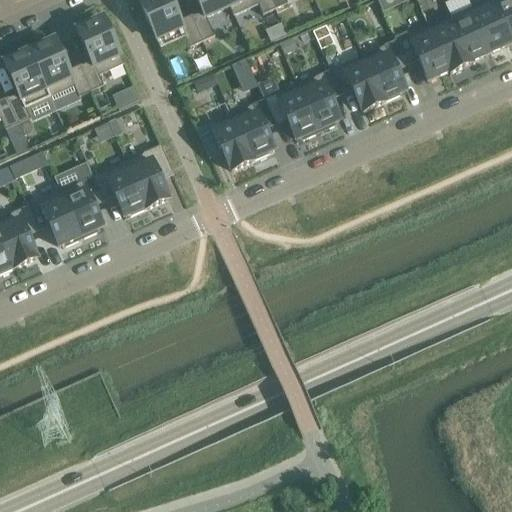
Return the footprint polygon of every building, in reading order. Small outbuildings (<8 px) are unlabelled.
[(168,0),(142,0),(143,1),(139,3),(160,50),(185,39),(189,49),(202,44),(190,17),(179,22),(168,0)] [(190,17),(202,44),(214,38),(206,19),(229,9),(233,17),(234,17),(225,0),(195,0),(201,13),(190,17)] [(275,11),(269,0),(225,0),(234,17),(258,6),(262,17),(275,11)] [(284,0),(269,0),(275,11),(287,6),(284,0)] [(390,0),(389,0),(377,5),(378,6),(383,17),(396,12),(391,0),(390,0)] [(491,0),(471,9),(491,54),(511,44),(491,0)] [(511,0),(491,0),(511,44),(511,0)] [(471,9),(450,18),(471,64),(491,54),(471,9)] [(450,18),(428,28),(449,73),(450,76),(471,66),(470,64),(471,64),(450,18)] [(99,78),(123,67),(102,20),(98,21),(97,19),(81,26),(82,29),(76,31),(90,62),(79,67),(91,94),(103,88),(99,78)] [(269,45),(285,38),(280,28),(264,35),(269,45)] [(413,52),(402,57),(406,66),(417,61),(427,83),(449,73),(428,28),(407,38),(413,52)] [(91,94),(79,67),(68,72),(54,41),(48,44),(47,41),(30,48),(32,51),(28,53),(50,100),(74,89),(78,99),(91,94)] [(283,59),(292,55),(287,43),(278,47),(283,59)] [(384,48),(361,59),(382,106),(400,98),(399,96),(404,93),(395,71),(406,66),(402,57),(396,43),(384,48)] [(50,100),(28,53),(25,54),(24,51),(8,58),(9,61),(3,64),(17,95),(6,100),(18,126),(30,121),(26,111),(50,100)] [(361,59),(330,72),(340,96),(352,91),(361,113),(363,112),(364,114),(382,106),(361,59)] [(257,91),(244,64),(230,70),(243,97),(257,91)] [(330,72),(297,87),(319,136),(335,128),(333,125),(339,123),(329,101),(340,96),(330,72)] [(211,76),(202,80),(207,91),(216,87),(211,76)] [(279,95),(264,102),(270,116),(275,125),(286,120),(296,142),(301,140),(302,143),(319,136),(297,87),(279,95)] [(0,122),(1,122),(5,132),(6,132),(18,126),(6,100),(0,102),(0,122)] [(253,107),(231,117),(251,162),(273,152),(263,130),(275,125),(270,116),(264,102),(253,107)] [(231,117),(197,132),(208,157),(221,151),(230,171),(231,171),(232,173),(252,164),(251,162),(231,117)] [(18,159),(30,153),(24,139),(18,126),(6,132),(9,139),(18,159)] [(160,149),(127,163),(149,211),(167,203),(166,200),(167,200),(158,179),(171,174),(160,149)] [(44,153),(0,171),(0,188),(31,176),(36,188),(55,180),(44,153)] [(127,163),(93,179),(103,202),(115,197),(124,219),(129,217),(130,219),(149,211),(127,163)] [(93,179),(60,193),(81,242),(98,235),(96,231),(102,229),(92,207),(103,202),(93,179)] [(45,217),(34,222),(37,232),(49,227),(58,248),(64,246),(65,249),(81,242),(60,193),(38,203),(45,217)] [(27,208),(0,220),(0,231),(17,270),(36,262),(35,259),(36,259),(26,237),(37,232),(34,222),(27,208)] [(0,231),(0,277),(17,270),(0,231)]
